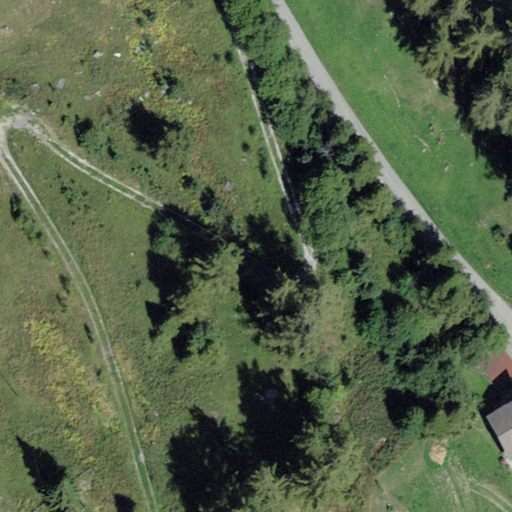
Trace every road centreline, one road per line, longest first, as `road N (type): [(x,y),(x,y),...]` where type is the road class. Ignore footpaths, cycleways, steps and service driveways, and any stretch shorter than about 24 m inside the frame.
road 1 (track): [(0,135),(12,121),(33,124),(91,171),(262,265),(307,278),(315,256),(225,0)]
road 2 (unclassified): [(269,0),(434,247),(511,329)]
road 3 (track): [(153,511),(80,279),(0,143)]
